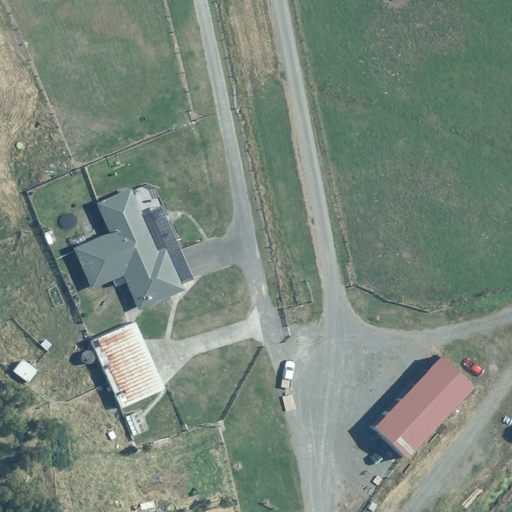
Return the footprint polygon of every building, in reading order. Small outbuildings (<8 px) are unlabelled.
[(133,188),(98,201),(109,230),(72,245),(89,288),(114,279),(116,286),(126,282),(136,308),(182,290),(165,247),(175,244),(160,206),(143,213),(133,188)] [(165,387),(132,316),(87,337),(120,408),(165,387)] [(21,356),(12,369),(27,380),(37,366),(21,356)] [(440,356),(373,426),(405,457),(472,388),(440,356)] [(171,494),(131,504),(133,511),(167,511),(175,510),(171,494)]
